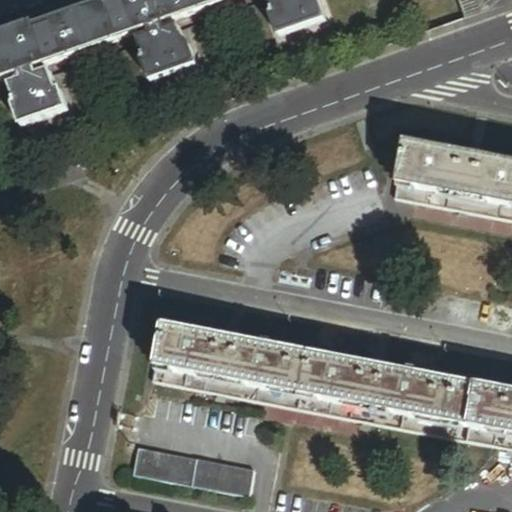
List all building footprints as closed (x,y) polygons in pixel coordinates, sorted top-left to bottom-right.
[(133,0),(134,3),(88,19),(101,56),(158,36),(160,43),(149,47),(156,67),(152,69),(159,87),(204,71),(198,53),(194,54),(187,33),(176,37),(174,30),(229,11),(225,0),(133,0)] [(225,0),(229,11),(258,0),(281,0),(278,1),(285,21),(280,23),(287,42),(333,25),(327,8),(323,9),(319,0),(225,0)] [(5,49),(0,50),(0,91),(29,81),(32,88),(19,92),(27,113),(24,115),(30,132),(75,117),(69,99),(65,100),(57,79),(48,82),(46,76),(101,56),(88,19),(44,35),(42,31),(3,44),(5,49)] [(511,165),(415,147),(404,205),(511,225),(511,165)] [(168,331),(157,389),(511,455),(511,396),(421,379),(408,377),(275,351),(263,349),(168,331)] [(263,349),(275,351),(277,343),(265,341),(263,349)] [(408,377),(421,379),(422,371),(410,368),(408,377)] [(259,476),(143,454),(138,480),(254,502),(259,476)]
